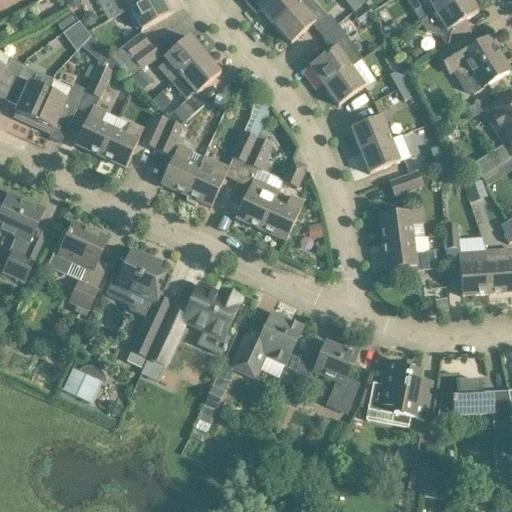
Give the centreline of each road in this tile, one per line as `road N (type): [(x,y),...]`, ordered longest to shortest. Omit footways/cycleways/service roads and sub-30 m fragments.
road 1 (residential): [(0,150),(348,313)]
road 2 (residential): [(348,313),(353,287),(344,220),(325,163),(299,108),(205,0)]
road 3 (residential): [(348,313),(431,334),(511,330)]
